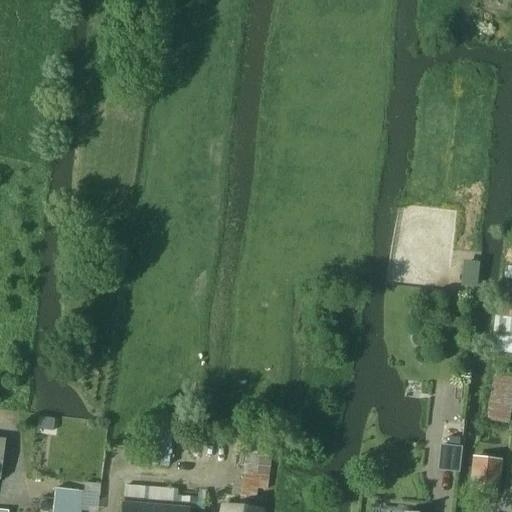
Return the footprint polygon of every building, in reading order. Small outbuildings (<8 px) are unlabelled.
[(493,318),(489,352),(511,354),(511,283),(503,283),(500,319),(493,318)] [(507,426),(511,395),(511,379),(492,376),(485,423),(507,426)] [(140,464),(168,467),(171,431),(143,428),(140,464)] [(261,511),(262,511),(272,444),(246,441),(238,508),(222,506),(221,511),(261,511)] [(440,447),(437,470),(457,473),(460,449),(440,447)] [(483,458),(478,495),(496,497),(501,460),(483,458)] [(52,509),(51,511),(80,511),(82,493),(54,490),(52,509)]
